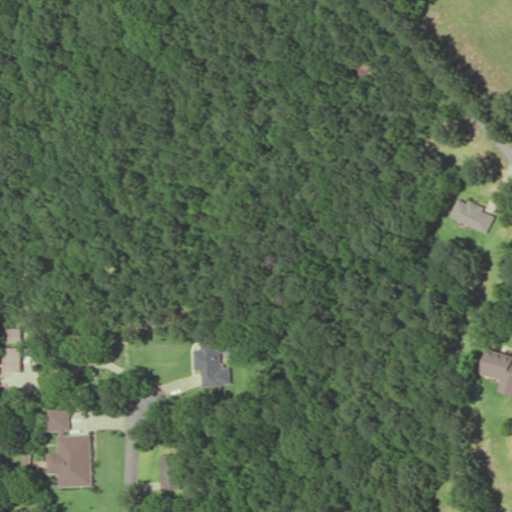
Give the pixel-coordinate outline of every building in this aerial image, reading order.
[(497,213),(469,200),(469,201),(460,197),(451,215),(488,232),(497,213)] [(22,341),(22,327),(7,327),(7,341),(22,341)] [(204,385),(232,384),(230,345),(201,347),(201,348),(195,348),(196,369),(203,369),(204,385)] [(511,392),(511,352),(492,347),(484,372),(505,379),(501,390),(511,392)] [(94,484),(93,432),(72,433),(72,408),(50,409),(51,430),(60,429),(61,452),(50,452),(50,472),(61,472),(61,485),(94,484)] [(162,453),(163,487),(182,486),(181,453),(162,453)]
